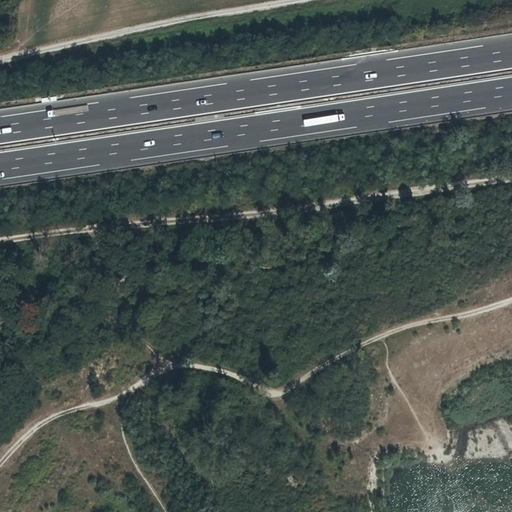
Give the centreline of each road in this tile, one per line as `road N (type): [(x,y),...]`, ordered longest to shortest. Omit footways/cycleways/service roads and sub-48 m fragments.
road 1 (motorway): [(511,53),(0,130)]
road 2 (motorway): [(0,166),(511,89)]
road 3 (track): [(511,177),(0,242)]
road 4 (track): [(292,0),(19,57)]
